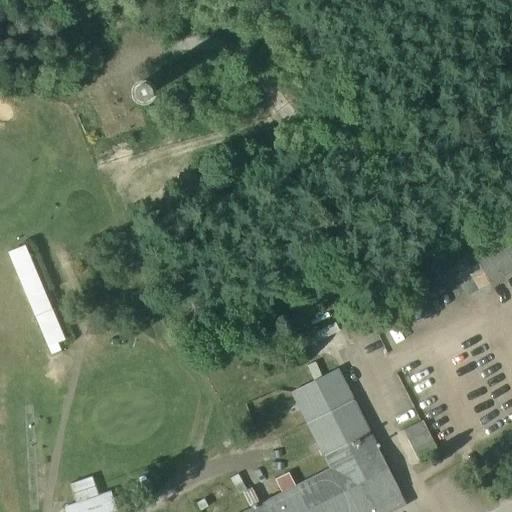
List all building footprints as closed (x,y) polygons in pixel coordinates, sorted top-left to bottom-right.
[(492,284),(511,272),(511,235),(476,256),(492,284)] [(6,258),(47,353),(64,345),(24,250),(6,258)] [(303,340),(313,360),(349,342),(340,322),(303,340)] [(245,495),(251,507),(240,511),(397,511),(414,504),(347,368),(294,394),(331,468),(299,483),(293,471),(279,478),(285,490),(261,502),(255,490),(245,495)] [(409,430),(423,459),(440,450),(426,422),(409,430)] [(65,483),(71,501),(95,493),(89,475),(65,483)] [(59,507),(61,511),(102,511),(105,511),(97,492),(59,507)]
